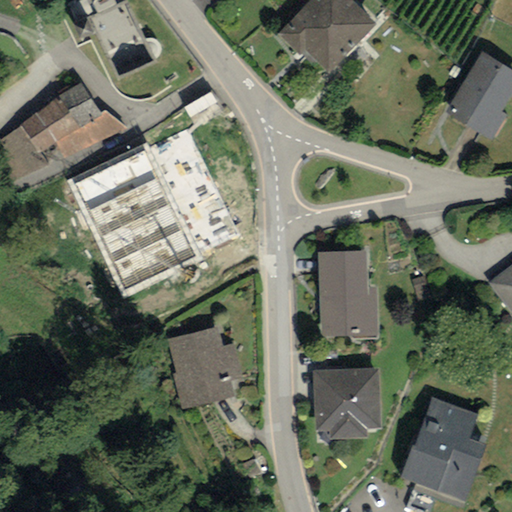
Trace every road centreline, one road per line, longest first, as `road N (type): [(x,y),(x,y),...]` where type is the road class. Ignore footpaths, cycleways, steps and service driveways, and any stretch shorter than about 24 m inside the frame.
road 1 (residential): [(299,511),(281,424),(275,224)]
road 2 (residential): [(474,192),(266,124)]
road 3 (residential): [(275,224),(474,192)]
road 4 (residential): [(266,124),(172,0)]
